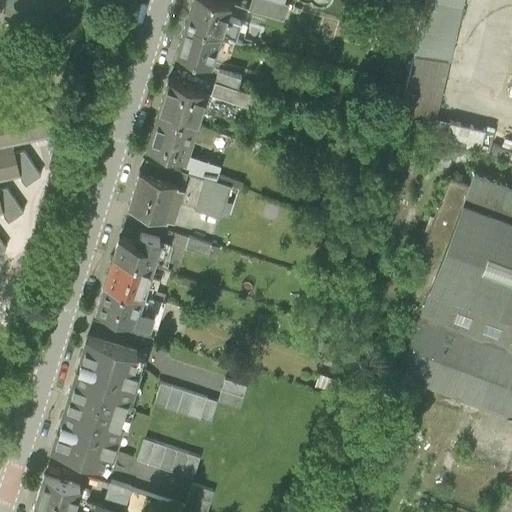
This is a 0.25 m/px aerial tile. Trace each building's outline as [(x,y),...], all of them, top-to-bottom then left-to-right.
[(63,0),(5,0),(3,12),(39,20),(63,0)] [(221,0),(192,0),(185,22),(220,33),(242,40),(247,24),(225,17),(229,2),(221,0)] [(287,5),(281,4),(269,0),(250,0),(248,9),(283,20),(287,5)] [(462,0),(425,0),(399,110),(434,118),(462,0)] [(210,63),(220,33),(185,22),(176,53),(210,63)] [(219,69),(211,92),(250,106),(254,93),(238,87),(242,77),(219,69)] [(167,78),(157,113),(195,125),(206,90),(167,78)] [(0,241),(0,211),(2,211),(3,217),(8,222),(23,211),(6,188),(0,189),(0,178),(19,174),(20,179),(25,185),(40,174),(23,151),(14,153),(11,142),(34,136),(36,143),(38,142),(37,137),(51,134),(57,141),(75,128),(61,109),(46,110),(45,105),(0,116),(0,252),(5,249),(0,241)] [(185,155),(195,125),(157,113),(145,147),(184,159),(185,155)] [(219,166),(185,155),(184,159),(180,171),(214,181),(219,166)] [(166,218),(171,203),(180,171),(152,162),(148,173),(138,170),(127,206),(166,218)] [(414,322),(396,369),(511,413),(511,185),(473,170),(468,183),(448,175),(414,262),(419,263),(402,307),(408,309),(404,318),(414,322)] [(214,181),(180,171),(171,203),(219,217),(229,186),(214,181)] [(118,238),(112,255),(151,267),(159,240),(140,235),(137,244),(118,238)] [(189,237),(185,249),(208,256),(212,245),(189,237)] [(147,279),(151,267),(112,255),(103,284),(142,296),(145,287),(154,290),(157,282),(147,279)] [(133,323),(142,296),(103,284),(95,311),(133,323)] [(149,327),(153,313),(144,310),(147,298),(142,296),(133,323),(149,327)] [(87,338),(69,394),(130,413),(135,400),(129,398),(138,367),(133,365),(136,353),(87,338)] [(224,378),(217,401),(239,408),(246,385),(224,378)] [(210,423),(217,401),(160,384),(153,406),(210,423)] [(126,426),(130,413),(69,394),(51,450),(101,466),(105,454),(111,455),(120,425),(126,426)] [(143,440),(136,462),(193,480),(200,458),(143,440)] [(34,505),(54,511),(71,511),(74,504),(79,488),(43,477),(34,505)] [(110,485),(106,498),(109,499),(107,509),(116,511),(122,511),(129,491),(110,485)] [(207,511),(213,492),(191,485),(184,508),(196,511),(207,511)]
